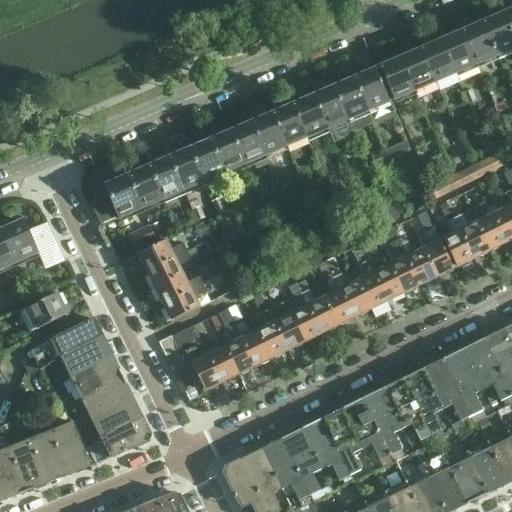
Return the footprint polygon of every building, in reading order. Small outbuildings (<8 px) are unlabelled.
[(511,36),(511,9),(511,12),(503,16),(511,36)] [(496,57),(511,49),(511,36),(503,16),(501,16),(498,15),(491,18),(491,21),(482,24),(496,57)] [(475,65),(496,57),(482,24),(481,25),(478,24),(471,27),(470,30),(462,33),(475,65)] [(455,74),(475,65),(462,33),(460,34),(457,33),(450,36),(450,39),(441,42),(455,74)] [(434,83),(455,74),(441,42),(440,43),(437,41),(430,44),(429,47),(420,51),(434,83)] [(414,92),(434,83),(420,51),(419,52),(416,50),(410,53),(408,56),(400,60),(414,92)] [(414,92),(400,60),(399,60),(396,59),(389,62),(388,65),(379,69),(393,101),(414,92)] [(353,80),(367,112),(388,103),(374,71),(373,72),(370,70),(363,73),(362,76),(353,80)] [(347,121),(367,112),(353,80),(352,81),(349,79),(342,82),(341,85),(333,89),(347,121)] [(321,94),(313,98),(327,130),(332,144),(353,135),(347,121),(333,89),(331,90),(328,88),(322,91),(321,94)] [(472,90),(463,94),(467,104),(476,101),(472,90)] [(306,139),(327,130),(313,98),(311,98),(308,97),(301,100),(300,103),(292,106),(306,139)] [(506,102),(494,107),(497,115),(509,110),(506,102)] [(285,148),(306,139),(292,106),(290,107),(287,106),(281,108),(280,112),(271,115),(285,148)] [(265,157),(285,148),(271,115),(269,116),(266,115),(260,117),(260,120),(251,124),(265,157)] [(265,157),(251,124),(249,125),(246,123),(240,126),(239,129),(231,133),(244,165),(252,162),(255,169),(269,163),(265,157)] [(224,174),(244,165),(231,133),(229,134),(226,132),(219,135),(219,138),(210,142),(224,174)] [(204,183),(224,174),(210,142),(209,142),(206,141),(199,144),(198,147),(189,151),(204,183)] [(383,151),(384,153),(387,161),(410,152),(406,142),(383,151)] [(183,192),(204,183),(189,151),(188,151),(185,150),(178,153),(177,156),(169,159),(183,192)] [(371,158),(374,166),(387,161),(384,153),(371,158)] [(501,167),(495,155),(470,167),(475,180),(501,167)] [(162,201),(183,192),(169,159),(168,160),(165,158),(158,161),(157,164),(148,168),(162,201)] [(364,161),(351,168),(355,176),(368,170),(364,161)] [(470,167),(449,178),(454,191),(475,180),(470,167)] [(141,210),(162,201),(148,168),(147,169),(144,168),(137,170),(136,173),(127,177),(141,210)] [(120,219),(141,210),(127,177),(118,181),(115,180),(108,183),(107,186),(104,187),(105,189),(92,195),(94,201),(89,203),(100,226),(118,217),(120,219)] [(430,187),(436,200),(454,191),(449,178),(430,187)] [(311,179),(301,183),(307,198),(317,195),(311,179)] [(263,182),(254,185),(259,198),(268,195),(263,182)] [(241,190),(233,194),(237,205),(245,201),(241,190)] [(220,199),(212,202),(217,213),(225,209),(220,199)] [(506,243),(511,239),(511,214),(509,208),(500,212),(494,199),(486,204),(506,243)] [(489,251),(506,243),(486,204),(478,207),(484,219),(475,224),(489,251)] [(201,207),(192,211),(196,222),(205,218),(201,207)] [(222,217),(234,241),(243,237),(231,213),(222,217)] [(422,250),(435,278),(452,269),(433,230),(425,213),(417,217),(431,246),(422,250)] [(179,215),(170,219),(175,231),(184,227),(179,215)] [(473,259),(489,251),(475,224),(468,228),(462,216),(454,220),(473,259)] [(473,259),(454,220),(446,224),(452,236),(442,240),(456,268),(473,259)] [(10,228),(2,232),(16,264),(37,256),(44,271),(63,261),(46,226),(45,226),(28,234),(23,223),(21,224),(21,223),(19,222),(11,225),(10,228)] [(162,236),(157,224),(149,227),(154,239),(162,236)] [(202,224),(192,229),(198,241),(207,236),(202,224)] [(419,286),(435,278),(422,250),(413,255),(407,243),(399,226),(391,230),(419,286)] [(127,238),(134,252),(154,241),(148,228),(127,238)] [(402,294),(419,286),(391,230),(383,233),(398,262),(389,267),(402,294)] [(0,271),(16,264),(2,232),(1,232),(0,231),(0,271)] [(139,255),(147,272),(186,253),(182,245),(170,251),(166,242),(139,255)] [(386,302),(402,294),(389,267),(380,271),(366,242),(358,246),(386,302)] [(369,310),(386,302),(358,246),(351,250),(365,279),(356,283),(369,310)] [(147,272),(155,289),(182,275),(178,267),(199,257),(196,249),(186,253),(147,272)] [(215,259),(207,263),(215,279),(223,276),(215,259)] [(338,270),(334,260),(326,263),(331,273),(338,270)] [(317,267),(323,281),(333,277),(331,273),(326,263),(317,267)] [(155,289),(163,305),(202,286),(198,278),(186,284),(182,275),(155,289)] [(353,318),(369,310),(356,283),(347,287),(341,275),(334,279),(353,318)] [(211,291),(226,284),(223,276),(215,279),(215,280),(207,283),(211,291)] [(337,327),(353,318),(334,279),(326,283),(331,295),(323,299),(337,327)] [(320,335),(337,327),(323,299),(314,304),(308,292),(304,283),(297,287),(320,335)] [(163,305),(171,322),(199,309),(194,299),(206,293),(202,286),(163,305)] [(303,343),(320,335),(297,287),(296,287),(295,286),(288,289),(299,311),(290,316),(303,343)] [(274,302),(268,291),(260,295),(265,306),(274,302)] [(16,294),(7,297),(11,308),(20,305),(16,294)] [(57,294),(34,306),(26,310),(36,331),(68,315),(57,294)] [(251,299),(256,310),(265,306),(260,295),(251,299)] [(235,307),(227,311),(233,324),(241,320),(235,307)] [(287,351),(303,343),(290,316),(282,320),(276,308),(268,312),(287,351)] [(237,375),(254,367),(235,328),(233,324),(227,311),(209,320),(216,334),(225,329),(233,344),(224,348),(237,375)] [(271,359),(287,351),(268,312),(260,315),(266,327),(257,332),(271,359)] [(102,339),(93,321),(53,341),(57,348),(34,360),(40,371),(64,358),(64,357),(102,339)] [(201,323),(194,327),(199,339),(207,336),(201,323)] [(254,367),(271,359),(257,332),(248,336),(243,324),(235,328),(254,367)] [(202,344),(199,339),(194,327),(170,338),(177,352),(183,349),(204,392),(221,383),(202,344)] [(511,346),(504,330),(484,341),(511,396),(511,346)] [(24,332),(6,341),(9,348),(27,340),(24,332)] [(112,359),(102,339),(64,357),(64,358),(72,374),(65,377),(67,381),(112,359)] [(221,383),(237,375),(224,348),(216,352),(210,340),(202,344),(221,383)] [(511,396),(484,341),(463,351),(481,387),(491,382),(501,403),(499,404),(502,409),(502,410),(507,407),(507,408),(511,405),(511,396)] [(463,351),(443,361),(475,424),(477,423),(477,422),(485,418),(483,412),(472,392),(481,387),(463,351)] [(122,379),(112,359),(67,381),(69,385),(76,381),(84,398),(122,379)] [(443,361),(423,370),(441,407),(450,402),(460,421),(451,426),(454,433),(475,424),(443,361)] [(423,370),(421,371),(403,380),(435,443),(454,433),(451,426),(450,426),(451,429),(446,432),(447,434),(443,436),(441,432),(431,412),(441,407),(423,370)] [(185,373),(175,378),(184,394),(193,390),(185,373)] [(132,398),(122,379),(84,398),(92,414),(84,417),(86,421),(132,398)] [(403,380),(382,391),(400,427),(410,422),(420,442),(423,448),(435,443),(403,380)] [(382,391),(362,401),(394,463),(404,458),(391,431),(400,427),(382,391)] [(72,393),(58,400),(61,408),(76,401),(72,393)] [(142,418),(132,398),(86,421),(89,426),(96,422),(104,438),(142,418)] [(362,401),(342,410),(360,446),(369,442),(382,468),(394,463),(362,401)] [(510,413),(507,408),(507,407),(502,410),(502,409),(497,412),(499,418),(510,413)] [(342,410),(338,412),(322,420),(353,483),(356,482),(353,476),(361,472),(351,451),(360,446),(342,410)] [(142,418),(104,438),(111,452),(103,456),(106,461),(149,443),(152,437),(142,418)] [(491,430),(485,418),(477,422),(477,423),(482,434),(491,430)] [(322,420),(321,421),(302,430),(320,466),(329,462),(341,489),(353,483),(322,420)] [(89,467),(73,428),(70,421),(65,423),(68,430),(52,437),(68,476),(89,467)] [(302,430),(282,440),(313,504),(314,503),(323,498),(320,492),(310,471),(320,466),(302,430)] [(508,485),(511,483),(511,444),(506,432),(502,434),(505,442),(490,449),(508,485)] [(47,484),(68,476),(52,437),(35,444),(32,436),(28,438),(47,484)] [(26,493),(47,484),(28,438),(24,439),(27,447),(10,454),(26,493)] [(282,440),(261,450),(279,486),(288,481),(302,509),(306,507),(313,504),(282,440)] [(487,495),(508,485),(490,449),(474,457),(470,450),(466,452),(487,495)] [(241,460),(266,511),(280,511),(270,490),(279,486),(261,450),(241,460)] [(467,505),(475,501),(487,495),(466,452),(462,454),(466,461),(459,464),(455,457),(446,461),(443,456),(442,456),(467,505)] [(421,466),(414,453),(408,456),(415,469),(421,466)] [(0,489),(5,501),(26,493),(10,454),(0,458),(0,489)] [(445,511),(453,511),(467,505),(442,456),(422,466),(426,472),(445,511)] [(238,506),(248,501),(253,511),(266,511),(241,460),(225,468),(223,474),(238,506)] [(419,511),(445,511),(426,472),(421,474),(425,481),(408,490),(419,511)] [(394,511),(419,511),(408,490),(392,498),(388,490),(384,492),(394,511)] [(368,511),(394,511),(384,492),(380,494),(384,501),(367,510),(368,511)] [(173,493),(158,500),(163,511),(188,511),(180,496),(173,493)] [(327,506),(323,498),(314,503),(318,511),(327,506)] [(368,511),(367,510),(361,499),(342,509),(343,511),(368,511)] [(163,511),(158,500),(137,508),(138,511),(163,511)]
